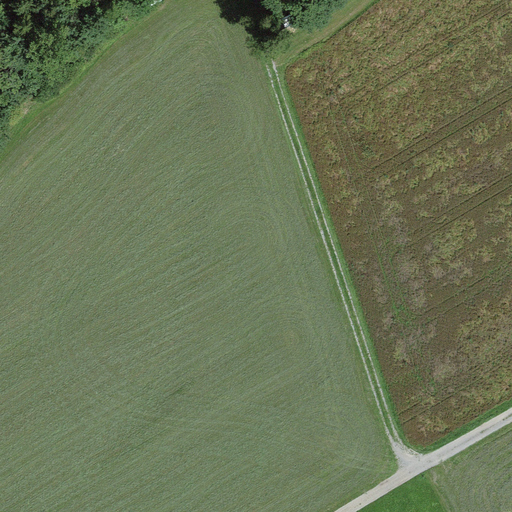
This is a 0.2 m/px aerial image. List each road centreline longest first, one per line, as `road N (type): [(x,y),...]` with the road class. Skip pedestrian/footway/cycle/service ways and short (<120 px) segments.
road 1 (track): [(269,55),(405,472)]
road 2 (track): [(511,409),(338,511)]
